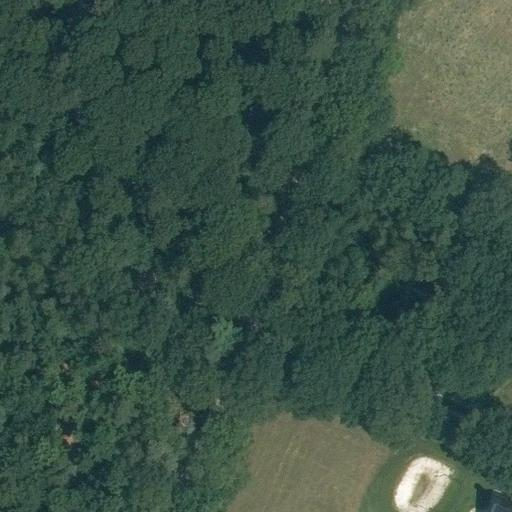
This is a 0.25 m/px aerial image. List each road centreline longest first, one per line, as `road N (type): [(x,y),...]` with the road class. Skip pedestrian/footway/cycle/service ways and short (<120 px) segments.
road 1 (track): [(355,0),(249,322)]
road 2 (track): [(511,429),(249,322)]
road 3 (track): [(249,322),(167,511)]
road 4 (track): [(152,280),(0,222)]
